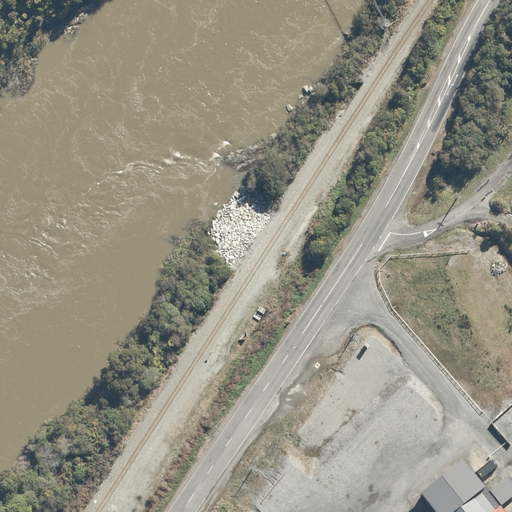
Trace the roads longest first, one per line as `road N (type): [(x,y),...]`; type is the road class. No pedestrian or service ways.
road 1 (primary): [(491,0),(392,195),(182,511)]
road 2 (unknown): [(367,233),(416,237),(444,228),(511,172)]
